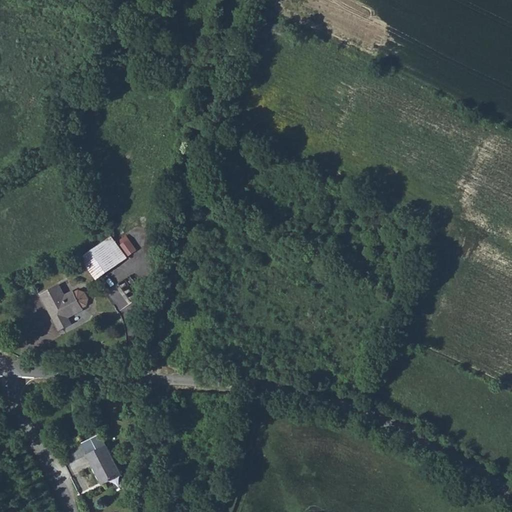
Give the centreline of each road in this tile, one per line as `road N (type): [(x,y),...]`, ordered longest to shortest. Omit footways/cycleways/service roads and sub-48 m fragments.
road 1 (unclassified): [(511,493),(404,425),(336,399),(151,376),(0,374)]
road 2 (track): [(142,511),(151,376),(189,172),(236,0)]
road 3 (unclassified): [(73,511),(0,374)]
